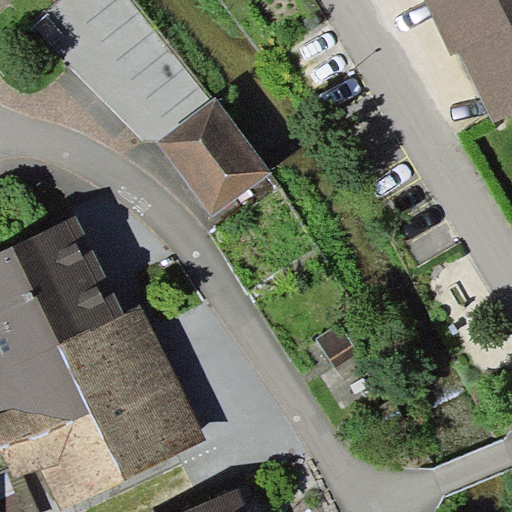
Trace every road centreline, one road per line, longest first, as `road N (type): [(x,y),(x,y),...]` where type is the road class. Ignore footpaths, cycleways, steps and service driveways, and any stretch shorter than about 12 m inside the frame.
road 1 (residential): [(0,134),(78,157),(143,189),(365,499),(448,490),(511,463)]
road 2 (residential): [(340,0),(511,292)]
